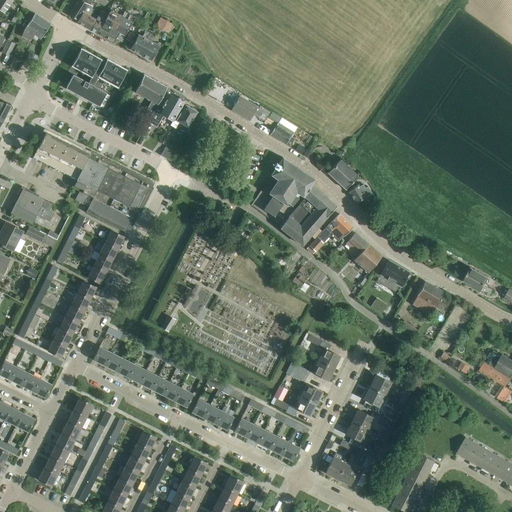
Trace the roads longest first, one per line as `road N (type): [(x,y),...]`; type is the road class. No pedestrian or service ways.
road 1 (tertiary): [(511,320),(395,254),(293,154),(68,26)]
road 2 (residential): [(511,414),(349,300),(335,276),(244,206),(170,170)]
road 3 (residential): [(74,366),(170,170)]
road 4 (residential): [(170,170),(29,97)]
road 5 (residential): [(297,479),(365,344)]
